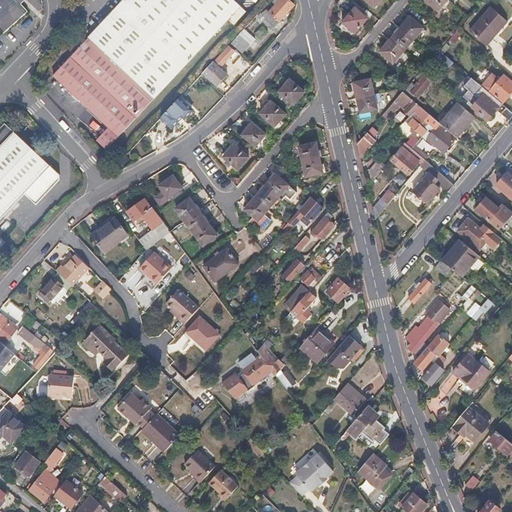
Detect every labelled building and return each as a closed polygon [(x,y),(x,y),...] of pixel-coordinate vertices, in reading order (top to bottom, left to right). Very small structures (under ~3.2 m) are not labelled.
[(28,11),(22,4),(18,0),(0,0),(0,30),(3,34),(28,11)] [(233,0),(123,0),(95,31),(90,37),(155,99),(229,20),(234,25),(246,12),(233,0)] [(289,0),(275,0),(273,3),(275,5),(269,12),(266,10),(262,14),(266,19),(263,22),(268,27),(271,23),(276,27),(280,23),(279,22),(295,5),(289,0)] [(426,0),(438,10),(446,0),(426,0)] [(469,32),(484,45),(487,47),(497,34),(496,33),(506,20),(491,7),(469,32)] [(366,18),(354,8),(342,22),(354,33),(366,18)] [(401,27),(390,40),(380,51),(393,63),(403,51),(414,39),(423,27),(410,16),(401,27)] [(461,33),(457,29),(450,37),(448,39),(452,43),(461,33)] [(233,43),(243,52),(250,45),(241,36),(233,43)] [(229,46),(203,74),(217,86),(228,75),(220,68),(235,52),(229,46)] [(439,50),(433,56),(426,64),(430,68),(434,64),(437,66),(442,60),(450,67),(454,63),(439,50)] [(407,85),(402,92),(413,101),(430,82),(423,75),(415,84),(412,81),(407,85)] [(371,78),(349,84),(351,91),(354,106),(356,113),(379,108),(375,93),(371,78)] [(493,88),(496,91),(493,94),(503,102),(511,91),(511,82),(507,78),(501,85),(497,83),(493,88)] [(289,80),(279,92),(294,105),(304,93),(289,80)] [(501,103),(487,91),(473,107),(488,121),(499,108),(497,107),(501,103)] [(413,101),(402,92),(380,117),(384,121),(388,117),(389,117),(396,109),(395,108),(400,102),(407,108),(404,112),(409,116),(413,111),(418,105),(413,101)] [(179,99),(162,117),(172,126),(182,116),(184,118),(191,110),(179,99)] [(271,101),(260,114),(276,127),(286,114),(271,101)] [(473,116),(457,102),(439,123),(455,137),(473,116)] [(403,122),(407,125),(420,137),(426,130),(424,128),(426,125),(432,117),(418,105),(413,111),(409,116),(403,122)] [(430,124),(434,128),(426,138),(443,152),(455,137),(439,123),(432,117),(426,125),(428,127),(430,124)] [(252,124),(242,135),(257,148),(267,136),(252,124)] [(0,128),(0,221),(50,167),(3,125),(0,128)] [(356,143),(354,146),(357,159),(371,143),(363,136),(356,143)] [(417,141),(412,137),(406,144),(410,148),(414,144),(417,141)] [(316,142),(299,146),(302,162),(306,178),(323,174),(321,165),(320,158),(318,151),(316,142)] [(419,162),(421,164),(424,160),(410,148),(406,144),(404,142),(400,147),(389,160),(407,176),(419,162)] [(414,144),(410,148),(424,160),(428,156),(414,144)] [(234,145),(223,157),(238,170),(249,157),(234,145)] [(447,192),(453,185),(429,164),(424,170),(428,173),(412,192),(426,204),(438,190),(433,185),(435,182),(447,192)] [(381,170),(374,165),(365,177),(368,185),(381,170)] [(260,191),(255,197),(250,203),(245,208),(258,220),(268,209),(278,197),(289,185),(276,173),(271,179),(265,185),(260,191)] [(511,179),(506,175),(496,187),(511,199),(511,179)] [(174,177),(159,188),(163,193),(155,200),(160,206),(183,189),(179,183),(174,177)] [(391,200),(385,195),(370,213),(372,223),(391,200)] [(322,209),(309,197),(296,212),(285,225),(282,229),(288,234),(298,223),(305,229),(311,222),(322,209)] [(176,209),(185,222),(195,234),(204,247),(218,237),(213,230),(209,224),(204,218),(199,211),(195,205),(190,198),(176,209)] [(499,209),(486,198),(476,211),(489,221),(499,209)] [(143,219),(148,227),(135,236),(146,252),(170,232),(153,208),(150,211),(144,201),(136,206),(126,213),(133,223),(139,218),(141,221),(143,219)] [(323,218),(312,231),(322,239),(333,226),(323,218)] [(103,228),(91,236),(104,254),(128,237),(115,219),(103,228)] [(480,230),(467,220),(457,232),(473,245),(471,247),(478,252),(479,250),(485,242),(484,241),(491,231),(484,225),(480,230)] [(310,240),(306,237),(294,250),(298,253),(310,240)] [(453,249),(455,250),(444,263),(453,271),(461,278),(479,257),(459,241),(453,249)] [(234,258),(228,250),(204,267),(215,283),(239,266),(234,258)] [(156,252),(141,268),(150,276),(159,284),(173,268),(156,252)] [(62,269),(59,266),(55,271),(72,287),(88,269),(73,256),(67,262),(62,269)] [(304,266),(296,260),(282,276),(289,282),(304,266)] [(440,262),(437,266),(445,274),(449,269),(440,262)] [(307,267),(297,278),(310,289),(320,278),(307,267)] [(350,286),(339,277),(327,290),(338,300),(350,286)] [(47,285),(41,292),(44,295),(42,297),(49,304),(63,288),(53,278),(47,285)] [(430,283),(424,278),(407,297),(413,302),(430,283)] [(103,282),(102,283),(94,292),(102,299),(110,291),(111,290),(103,282)] [(461,297),(466,301),(475,290),(471,286),(461,297)] [(176,316),(180,319),(185,324),(199,308),(178,290),(167,303),(174,309),(171,312),(176,316)] [(317,298),(309,291),(292,310),(291,312),(302,321),(309,313),(306,310),(317,298)] [(419,329),(415,327),(406,338),(412,343),(408,347),(419,356),(427,346),(423,343),(451,310),(439,300),(431,311),(433,312),(419,329)] [(480,308),(471,319),(475,322),(482,314),(484,315),(493,305),(487,300),(480,308)] [(94,308),(89,303),(74,319),(79,324),(94,308)] [(465,315),(471,319),(480,308),(475,303),(465,315)] [(201,315),(186,331),(196,341),(207,351),(222,335),(201,315)] [(0,338),(4,341),(12,331),(6,326),(9,323),(0,316),(0,338)] [(98,353),(102,349),(109,356),(105,359),(110,363),(114,368),(117,364),(118,365),(131,352),(114,336),(115,335),(102,322),(85,340),(92,346),(98,353)] [(334,342),(317,326),(300,346),(318,361),(334,342)] [(31,343),(32,342),(43,351),(32,363),(36,367),(53,349),(24,327),(18,334),(31,343)] [(438,333),(427,346),(419,356),(414,361),(424,369),(437,354),(440,356),(440,355),(450,343),(438,333)] [(362,344),(350,334),(328,359),(335,366),(343,367),(352,357),(354,359),(364,348),(361,346),(362,344)] [(0,367),(12,352),(0,341),(0,367)] [(240,364),(243,369),(222,385),(228,392),(233,400),(245,391),(247,394),(255,389),(252,386),(271,372),(274,376),(275,375),(283,366),(279,360),(277,358),(274,360),(267,350),(270,348),(266,342),(258,351),(261,356),(257,359),(253,354),(240,364)] [(289,358),(284,354),(279,360),(283,366),(289,358)] [(434,362),(436,364),(423,378),(432,386),(444,371),(440,368),(447,360),(440,355),(440,356),(434,362)] [(468,355),(453,373),(474,391),(489,373),(468,355)] [(64,395),(64,392),(69,393),(74,393),(75,372),(50,371),(49,394),(64,395)] [(348,382),(335,397),(350,410),(356,403),(360,407),(367,399),(348,382)] [(135,424),(137,422),(142,427),(156,413),(151,407),(153,405),(144,396),(142,398),(133,390),(117,407),(122,411),(135,424)] [(343,406),(336,401),(323,417),(329,423),(343,406)] [(368,422),(372,425),(368,430),(375,436),(377,435),(383,440),(392,429),(386,424),(387,422),(375,412),(379,408),(370,401),(350,425),(359,432),(368,422)] [(476,440),(489,425),(491,421),(474,407),(476,405),(472,402),(468,408),(456,422),(457,423),(456,425),(463,432),(464,430),(476,440)] [(156,413),(142,427),(154,438),(154,437),(159,442),(166,448),(181,432),(158,410),(156,413)] [(0,438),(4,435),(11,442),(25,427),(10,412),(4,418),(0,413),(0,438)] [(493,437),(490,441),(504,452),(507,455),(509,453),(511,449),(511,444),(494,430),(490,435),(493,437)] [(250,438),(247,441),(255,450),(258,448),(250,438)] [(200,480),(215,464),(198,448),(185,462),(195,472),(193,474),(197,477),(200,480)] [(62,456),(54,451),(45,463),(53,468),(62,456)] [(25,454),(15,467),(22,472),(29,476),(38,464),(25,454)] [(295,474),(297,476),(289,483),(301,497),(309,490),(311,492),(315,489),(319,485),(320,486),(327,479),(326,478),(333,472),(317,454),(295,474)] [(372,454),(358,470),(379,487),(390,474),(382,468),(385,464),(372,454)] [(222,502),(238,485),(220,469),(206,484),(217,494),(216,496),(219,499),(222,502)] [(46,471),(31,491),(37,496),(45,502),(60,481),(46,471)] [(127,495),(111,480),(106,475),(100,482),(121,502),(125,497),(127,495)] [(116,476),(111,480),(127,495),(131,490),(116,476)] [(54,495),(63,502),(72,509),(83,493),(66,480),(59,490),(54,495)] [(134,487),(131,490),(127,495),(125,497),(129,501),(138,490),(134,487)] [(420,511),(427,504),(413,493),(402,507),(407,511),(420,511)] [(106,511),(89,495),(74,511),(106,511)] [(499,511),(500,511),(490,503),(482,511),(499,511)]
